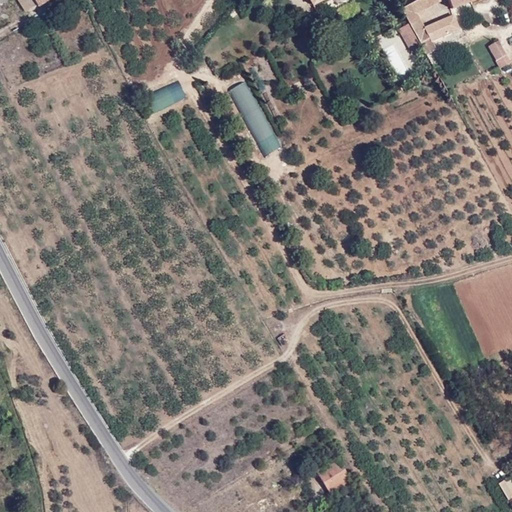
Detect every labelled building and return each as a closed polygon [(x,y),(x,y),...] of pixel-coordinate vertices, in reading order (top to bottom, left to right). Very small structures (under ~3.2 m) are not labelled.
[(17,0),(25,13),(37,5),(33,0),(17,0)] [(417,0),(409,4),(400,9),(420,44),(426,55),(437,50),(433,41),(458,30),(452,16),(425,27),(418,14),(442,2),(440,0),(417,0)] [(447,0),(451,10),(477,0),(447,0)] [(502,70),(511,65),(511,63),(501,42),(490,48),(502,70)] [(233,90),(263,158),(281,150),(250,82),(233,90)] [(155,113),(187,98),(180,83),(148,99),(155,113)] [(289,342),(285,334),(276,338),(281,346),(289,342)] [(350,481),(336,459),(317,471),(330,493),(350,481)] [(511,475),(498,484),(508,501),(511,498),(511,475)]
